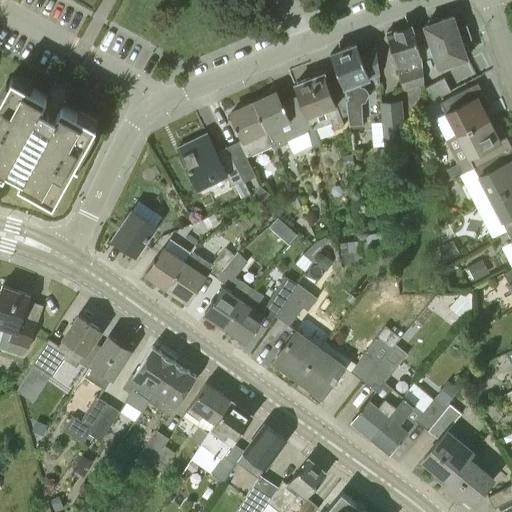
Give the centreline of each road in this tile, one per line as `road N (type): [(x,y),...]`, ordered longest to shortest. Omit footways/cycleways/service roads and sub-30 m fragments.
road 1 (tertiary): [(423,511),(67,260)]
road 2 (residential): [(161,102),(424,0)]
road 3 (residential): [(161,102),(0,4)]
road 4 (residential): [(67,260),(131,132),(161,102)]
